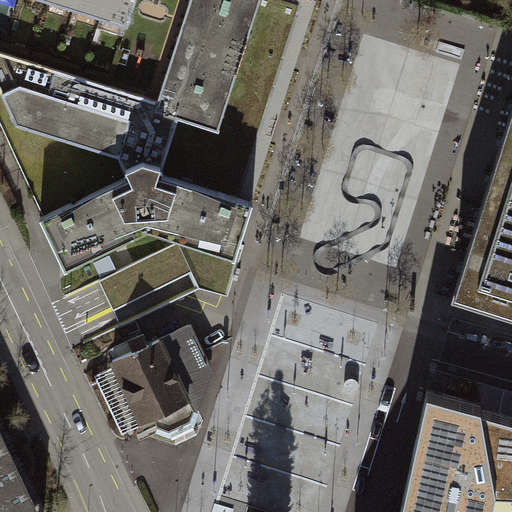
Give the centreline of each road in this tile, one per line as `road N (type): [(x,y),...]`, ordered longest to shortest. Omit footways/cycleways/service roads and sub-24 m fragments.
road 1 (residential): [(212,511),(213,477),(275,297),(408,338)]
road 2 (primary): [(0,275),(109,511)]
road 3 (residential): [(408,338),(354,511)]
